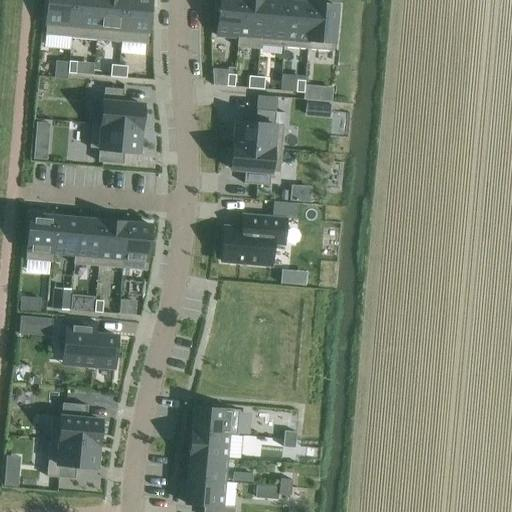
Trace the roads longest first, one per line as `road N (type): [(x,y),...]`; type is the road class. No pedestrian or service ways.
road 1 (residential): [(130,511),(136,441),(180,268),(185,204)]
road 2 (residential): [(185,204),(178,0)]
road 3 (residential): [(185,204),(24,192)]
